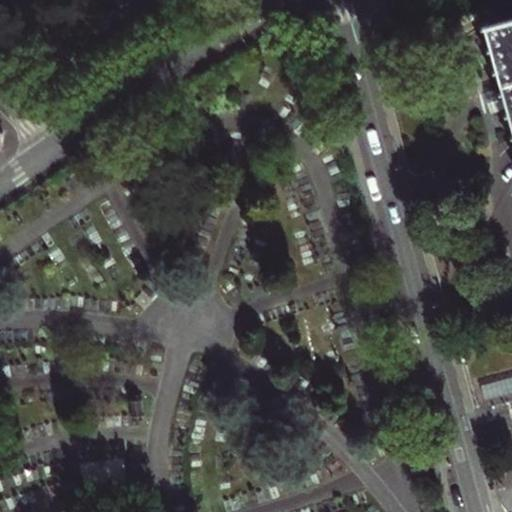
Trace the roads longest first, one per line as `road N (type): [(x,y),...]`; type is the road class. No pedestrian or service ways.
road 1 (residential): [(335,0),(475,511)]
road 2 (tertiary): [(273,0),(50,143)]
